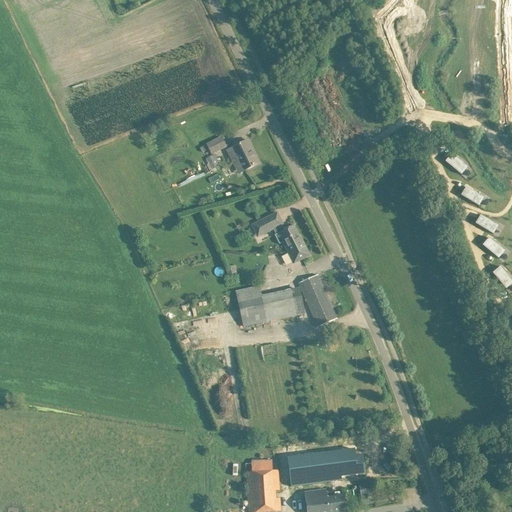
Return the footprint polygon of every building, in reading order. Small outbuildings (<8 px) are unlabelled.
[(502,17),(511,17),(511,6),(502,6),(502,17)] [(462,18),(481,31),(486,24),(467,11),(462,18)] [(494,59),(495,48),(484,47),(483,58),(494,59)] [(465,54),(482,70),(488,64),(471,48),(465,54)] [(394,52),(397,64),(408,61),(405,49),(394,52)] [(499,61),(509,62),(510,51),(499,50),(499,61)] [(403,73),(404,81),(415,80),(413,71),(403,73)] [(465,90),(485,103),(490,96),(470,83),(465,90)] [(221,138),(200,148),(202,153),(209,149),(211,154),(226,147),(221,138)] [(248,140),(232,148),(243,171),(257,164),(251,151),(253,150),(248,140)] [(493,166),(505,159),(497,146),(485,153),(493,166)] [(214,154),(205,158),(212,172),(224,167),(219,158),(217,159),(214,154)] [(451,155),(445,162),(461,175),(467,167),(451,155)] [(468,186),(465,176),(451,181),(453,190),(468,186)] [(483,198),(466,187),(461,196),(478,206),(483,198)] [(282,243),(293,264),(310,256),(301,238),(300,238),(293,226),(284,231),(281,225),(283,225),(277,213),(251,226),(257,238),(273,230),(275,235),(279,245),(282,243)] [(480,215),(475,224),(493,234),(498,226),(480,215)] [(489,237),(483,245),(498,258),(504,250),(489,237)] [(511,281),(500,267),(492,273),(505,289),(511,283),(511,281)] [(317,275),(298,284),(317,328),(337,319),(317,275)] [(259,287),(236,293),(243,327),(304,314),(299,290),(262,298),(259,287)] [(354,448),(287,458),(290,487),(341,480),(341,477),(349,476),(365,474),(363,454),(354,455),(354,448)] [(251,464),(245,464),(248,511),(266,511),(280,511),(279,498),(275,499),(275,491),(279,490),(278,470),(272,471),(271,460),(251,461),(251,464)] [(364,481),(358,481),(360,491),(366,490),(372,489),(371,480),(364,481)] [(304,492),(306,507),(307,511),(343,511),(345,511),(343,495),(326,497),(325,490),(304,492)]
